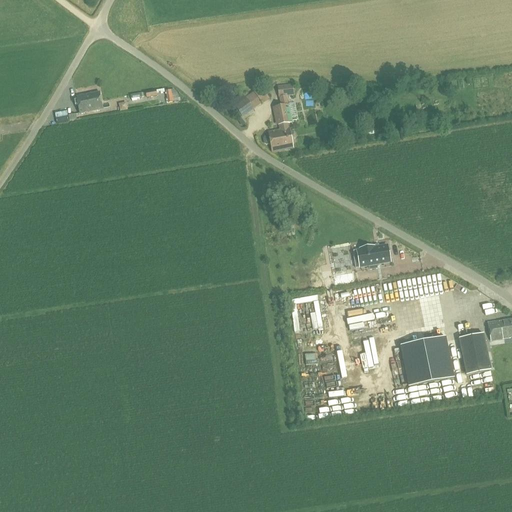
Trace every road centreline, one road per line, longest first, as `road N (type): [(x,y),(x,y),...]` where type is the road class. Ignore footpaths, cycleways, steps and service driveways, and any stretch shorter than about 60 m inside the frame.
road 1 (residential): [(511,301),(270,159),(95,26)]
road 2 (unclassified): [(0,183),(95,26)]
